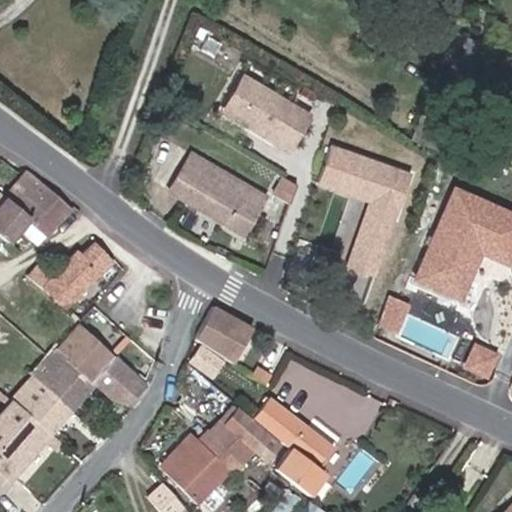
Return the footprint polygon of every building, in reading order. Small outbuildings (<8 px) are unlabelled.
[(457,105),(468,73),(440,62),(415,122),(438,132),(450,102),(457,105)] [(468,109),(482,71),(471,65),(468,73),(457,105),(468,109)] [(287,151),(308,115),(242,76),(228,98),(244,108),(237,121),(287,151)] [(237,121),(244,108),(228,98),(220,111),(237,121)] [(397,211),(410,176),(328,147),(316,182),(397,211)] [(263,197),(189,154),(168,191),(242,234),(263,197)] [(44,234),(70,207),(27,170),(3,197),(0,194),(0,248),(18,228),(27,218),(44,234)] [(288,204),(295,185),(281,176),(271,195),(288,204)] [(457,296),(477,249),(505,262),(511,246),(511,216),(453,191),(415,278),(457,296)] [(44,234),(27,218),(18,228),(35,244),(44,234)] [(62,311),(112,262),(92,241),(79,253),(75,250),(52,273),(40,262),(28,275),(23,270),(0,294),(0,320),(8,328),(9,327),(8,325),(42,290),(62,311)] [(231,364),(252,328),(211,306),(193,339),(231,364)] [(8,328),(0,320),(0,335),(1,336),(8,328)] [(91,385),(93,384),(113,356),(77,322),(53,350),(91,385)] [(91,385),(53,350),(29,376),(69,410),(91,385)] [(145,386),(113,356),(93,384),(110,398),(127,404),(145,386)] [(265,383),(270,374),(256,366),(251,375),(265,383)] [(69,410),(29,376),(10,400),(48,433),(69,410)] [(273,469),(308,496),(324,474),(317,468),(333,448),(268,397),(252,418),(289,448),(273,469)] [(0,471),(9,479),(43,441),(53,450),(59,443),(48,433),(10,400),(0,410),(0,471)] [(249,452),(219,425),(235,408),(232,406),(209,431),(206,428),(195,438),(203,446),(214,435),(240,461),(249,452)] [(277,445),(235,408),(219,425),(249,452),(261,462),(277,445)] [(160,471),(194,437),(189,432),(154,466),(160,471)] [(215,484),(228,471),(233,476),(244,465),(240,461),(214,435),(203,446),(195,438),(194,437),(160,471),(195,505),(215,484)] [(186,511),(161,482),(135,499),(150,511),(186,511)] [(203,511),(204,511),(224,492),(215,484),(195,505),(203,511)] [(288,511),(298,500),(281,487),(273,497),(278,500),(268,511),(288,511)] [(511,511),(511,502),(502,511),(511,511)]
